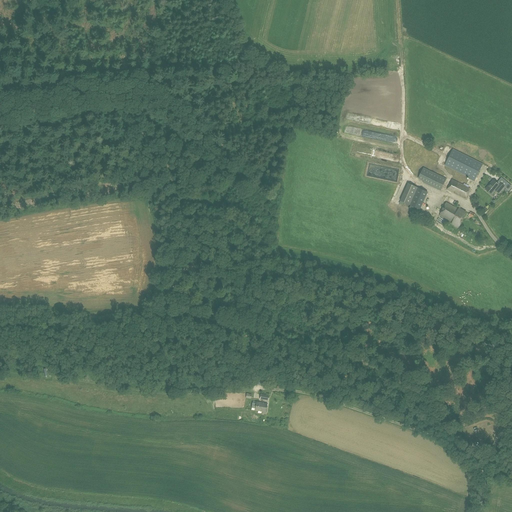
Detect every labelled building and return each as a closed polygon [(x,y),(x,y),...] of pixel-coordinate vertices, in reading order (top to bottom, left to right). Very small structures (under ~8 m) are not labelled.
[(398,157),(359,148),(358,152),(397,161),(398,157)] [(475,181),(483,164),(453,149),(445,165),(470,178),(470,179),(475,181)] [(441,190),(447,179),(424,168),(419,179),(441,190)] [(466,199),(471,189),(452,180),(447,190),(466,199)] [(494,180),(486,189),(492,195),(496,190),(499,193),(505,187),(500,183),(499,185),(494,180)] [(418,213),(428,192),(409,183),(401,201),(411,206),(409,209),(418,213)] [(447,203),(440,216),(453,222),(452,224),(459,228),(467,213),(460,209),(459,210),(447,203)] [(255,410),(266,412),(267,404),(256,402),(255,410)]
